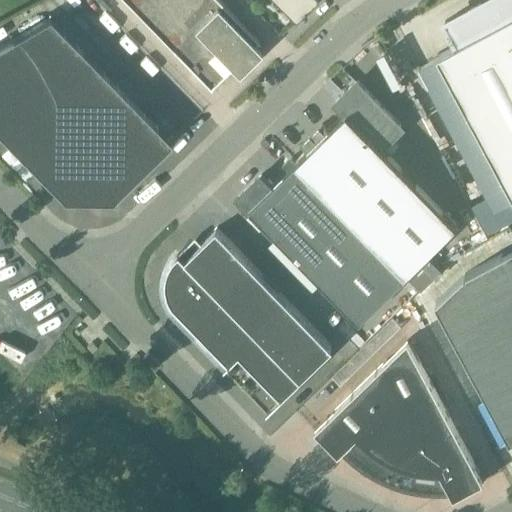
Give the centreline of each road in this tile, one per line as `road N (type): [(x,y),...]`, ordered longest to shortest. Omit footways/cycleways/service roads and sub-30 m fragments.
road 1 (unclassified): [(89,286),(370,10),(391,0)]
road 2 (unclassified): [(359,511),(265,463),(89,286)]
road 3 (unclassified): [(89,286),(0,193)]
